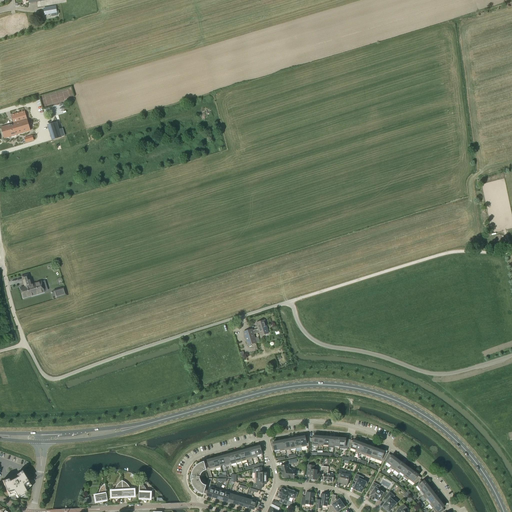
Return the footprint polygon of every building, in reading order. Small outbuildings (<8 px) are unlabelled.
[(55,7),(44,9),(45,15),(52,13),(53,16),(57,16),(57,14),(56,11),(55,7)] [(13,124),(11,124),(12,125),(2,128),(5,138),(31,130),(25,111),(11,115),(13,124)] [(48,125),(53,140),(61,137),(57,122),(48,125)] [(44,292),(41,281),(31,284),(28,274),(22,276),(25,287),(21,288),(23,298),(32,295),(32,296),(44,292)] [(258,337),(255,338),(254,334),(259,332),(260,336),(269,333),(265,320),(256,323),(258,329),(253,331),(252,329),(244,332),(248,345),(259,342),(258,337)] [(299,437),(301,447),(308,446),(308,438),(305,438),(305,436),(299,437)] [(339,446),(339,448),(348,449),(348,447),(349,441),(346,441),(346,439),(340,438),(339,446)] [(348,447),(356,450),(359,442),(353,440),(353,442),(349,441),(348,447)] [(280,449),(278,442),(273,443),(273,447),(272,447),(273,451),(279,450),(280,449)] [(356,450),(355,452),(361,454),(364,444),(359,442),(356,450)] [(364,444),(361,454),(366,456),(369,446),(364,444)] [(260,446),(255,448),(257,457),(263,456),(260,446)] [(374,448),(369,446),(366,456),(371,458),(374,448)] [(374,448),(371,458),(376,459),(379,450),(374,448)] [(384,452),(379,450),(376,459),(382,462),(386,455),(384,454),(384,452)] [(239,452),(234,453),(236,463),(242,462),(239,452)] [(228,455),(230,463),(231,465),(236,463),(234,453),(228,455)] [(391,465),(396,459),(392,455),(387,462),(391,465)] [(220,465),(218,458),(213,459),(215,469),(221,467),(220,465)] [(215,469),(213,459),(207,461),(205,461),(208,474),(211,473),(210,470),(215,469)] [(391,465),(390,467),(394,470),(400,462),(396,459),(391,465)] [(202,494),(203,494),(206,486),(205,486),(204,485),(203,485),(202,484),(201,483),(201,482),(200,481),(200,480),(200,479),(200,477),(200,476),(200,475),(201,474),(201,473),(202,472),(203,471),(204,471),(205,470),(206,470),(203,462),(202,462),(201,463),(199,463),(198,464),(197,465),(196,466),(195,467),(194,469),(193,470),(192,471),(192,473),(191,474),(191,476),(189,476),(189,477),(189,478),(189,479),(189,480),(191,480),(191,481),(191,483),(192,484),(193,486),(193,487),(194,488),(195,489),(196,490),(197,491),(198,492),(199,493),(201,494),(202,494)] [(405,465),(400,462),(394,470),(399,474),(400,472),(405,465)] [(294,478),(295,470),(291,470),(289,468),(288,464),(280,466),(283,477),(294,478)] [(317,480),(318,475),(316,474),(317,470),(313,470),(314,466),(308,465),(307,473),(309,473),(310,474),(309,479),(311,479),(311,480),(314,481),(314,480),(317,480)] [(409,468),(405,465),(400,472),(404,475),(409,468)] [(333,482),(334,475),(333,475),(333,473),(329,473),(329,474),(327,474),(328,470),(324,469),(325,467),(322,466),(321,475),(324,475),(323,481),(326,481),(326,482),(327,482),(328,482),(329,482),(333,482)] [(255,479),(267,479),(267,475),(266,475),(266,473),(261,473),(260,468),(253,470),(254,473),(255,473),(255,479)] [(404,475),(403,476),(408,480),(408,479),(413,472),(409,468),(404,475)] [(350,476),(350,475),(346,474),(346,471),(339,469),(337,477),(340,478),(339,483),(342,484),(341,485),(347,486),(349,479),(350,477),(350,476)] [(14,496),(16,495),(17,498),(20,497),(19,495),(23,493),(24,495),(27,493),(24,488),(30,485),(21,471),(16,475),(18,477),(9,481),(8,479),(2,481),(9,497),(12,497),(14,496)] [(418,475),(413,472),(408,479),(415,484),(420,479),(417,477),(418,475)] [(366,483),(366,482),(362,480),(364,478),(356,474),(353,481),(356,483),(354,489),(357,491),(357,490),(361,492),(364,486),(365,486),(367,483),(366,483)] [(267,479),(255,479),(255,484),(254,484),(253,487),(259,489),(261,484),(266,484),(266,483),(267,483),(267,479)] [(123,498),(122,480),(122,481),(121,482),(120,482),(119,483),(118,484),(118,485),(117,486),(116,487),(116,488),(115,489),(115,491),(111,491),(111,498),(115,498),(116,500),(120,499),(120,498),(123,498)] [(123,480),(122,480),(123,498),(127,497),(127,498),(131,500),(131,497),(135,497),(135,489),(131,490),(130,488),(130,487),(129,486),(128,485),(128,484),(127,484),(126,483),(125,482),(124,481),(123,481),(123,480)] [(421,490),(427,485),(424,481),(417,486),(421,490)] [(141,483),(140,482),(139,499),(142,499),(142,500),(146,502),(147,500),(151,500),(151,492),(147,492),(147,491),(146,490),(146,489),(145,487),(145,486),(144,486),(143,485),(142,484),(141,483)] [(215,487),(210,486),(211,483),(208,482),(205,495),(207,495),(207,496),(212,497),(215,487)] [(378,501),(383,493),(378,489),(379,486),(374,483),(370,490),(373,492),(370,498),(373,500),(377,502),(378,500),(378,501)] [(105,484),(104,485),(103,486),(102,487),(101,488),(101,489),(100,490),(100,491),(99,492),(99,493),(99,494),(99,495),(95,495),(96,503),(100,502),(101,505),(105,502),(104,501),(108,501),(105,484)] [(421,490),(419,491),(423,496),(431,489),(427,485),(421,490)] [(220,489),(215,487),(212,497),(217,499),(220,489)] [(226,491),(220,489),(217,499),(223,500),(226,491)] [(280,490),(279,493),(280,493),(278,498),(281,499),(279,502),(284,504),(291,507),(292,503),(288,501),(290,496),(295,499),(297,493),(295,492),(295,491),(293,490),(292,491),(287,489),(287,491),(281,489),(281,490),(280,490)] [(434,493),(431,489),(423,496),(426,500),(434,493)] [(226,491),(223,500),(228,502),(231,492),(226,491)] [(236,494),(231,492),(228,502),(233,503),(236,494)] [(302,497),(302,498),(301,505),(305,505),(305,504),(313,505),(314,493),(313,493),(313,492),(311,492),(310,493),(306,492),(306,497),(302,497)] [(396,504),(396,503),(391,499),(394,496),(390,492),(384,499),(386,502),(383,506),(382,506),(383,506),(389,511),(396,504)] [(434,493),(426,500),(429,504),(437,498),(434,493)] [(241,495),(236,494),(233,503),(238,505),(241,495)] [(328,499),(329,497),(328,497),(328,495),(321,494),(320,501),(319,502),(317,501),(316,508),(322,509),(322,506),(327,506),(328,500),(328,499)] [(241,495),(238,505),(243,506),(246,499),(247,497),(241,495)] [(343,508),(345,507),(342,503),(339,500),(335,503),(334,502),(331,501),(333,495),(332,495),(329,509),(327,511),(337,511),(343,508)] [(437,498),(429,504),(433,508),(441,502),(437,498)] [(251,500),(249,508),(254,510),(255,508),(258,508),(260,503),(251,500)] [(441,502),(433,508),(435,511),(437,511),(444,506),(441,502)]
